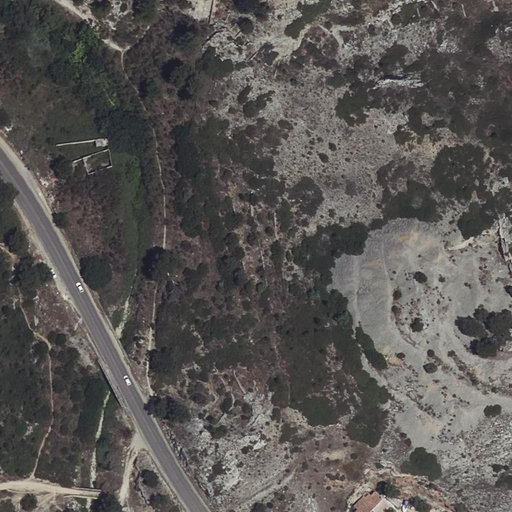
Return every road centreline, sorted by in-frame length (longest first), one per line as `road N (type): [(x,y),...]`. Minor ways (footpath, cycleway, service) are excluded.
road 1 (primary): [(0,161),(38,215),(201,511)]
road 2 (track): [(66,491),(123,495),(144,415)]
